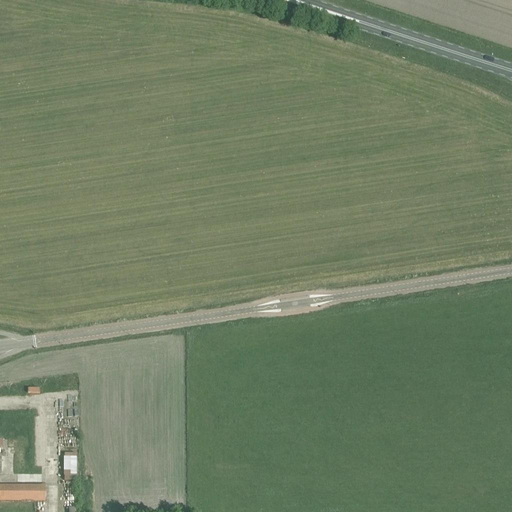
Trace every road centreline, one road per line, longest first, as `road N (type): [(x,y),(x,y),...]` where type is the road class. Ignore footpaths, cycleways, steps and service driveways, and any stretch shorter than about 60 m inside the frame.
road 1 (unclassified): [(0,346),(511,270)]
road 2 (primary): [(289,0),(511,70)]
